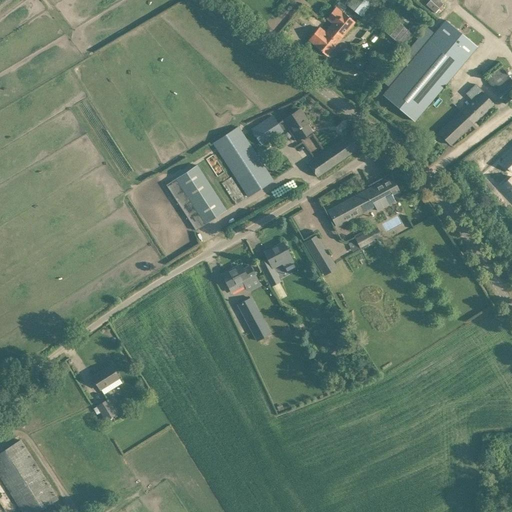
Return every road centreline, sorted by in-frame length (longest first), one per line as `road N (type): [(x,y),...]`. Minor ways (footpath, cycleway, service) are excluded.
road 1 (unclassified): [(386,142),(94,324),(0,400)]
road 2 (unclassified): [(386,142),(210,0)]
road 3 (unclassified): [(511,305),(424,176),(386,142)]
